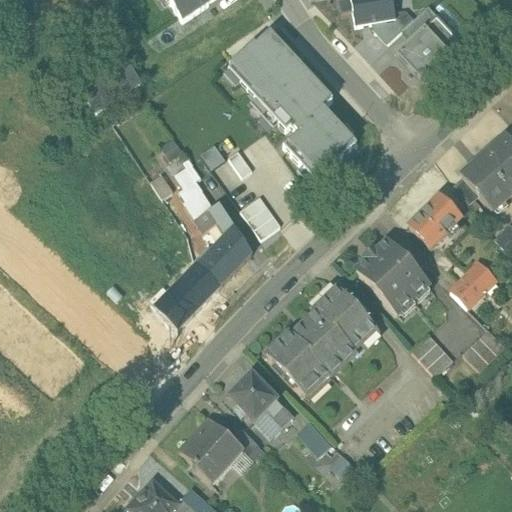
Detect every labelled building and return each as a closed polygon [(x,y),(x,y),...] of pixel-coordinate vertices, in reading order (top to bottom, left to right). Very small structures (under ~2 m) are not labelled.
[(164,0),(182,26),(221,0),(164,0)] [(355,31),(374,28),(395,24),(394,17),(390,0),(344,0),(338,1),(341,18),(352,16),(355,31)] [(410,44),(436,20),(428,11),(414,24),(401,35),(410,44)] [(395,24),(374,28),(374,32),(389,48),(401,35),(414,24),(406,15),(394,17),(395,24)] [(461,46),(436,20),(410,44),(395,58),(419,84),(461,46)] [(268,36),(254,49),(252,47),(229,69),(242,84),(239,87),(254,103),(256,101),(279,126),(277,128),(285,137),(290,133),(295,139),(282,151),(301,171),(304,168),(318,183),(356,148),(324,113),(332,105),(268,36)] [(511,148),(507,142),(462,179),(478,199),(492,215),(511,198),(511,148)] [(228,162),(242,181),(251,174),(238,156),(228,162)] [(193,170),(188,173),(187,171),(174,180),(182,192),(181,193),(182,194),(178,197),(185,207),(202,196),(203,196),(196,186),(201,183),(193,170)] [(478,199),(463,181),(453,189),(468,209),(478,199)] [(202,196),(185,207),(182,208),(194,225),(208,216),(208,215),(213,212),(202,196)] [(259,201),(240,215),(247,224),(266,211),(259,201)] [(459,224),(438,202),(430,210),(423,217),(408,231),(430,253),(459,224)] [(252,259),(219,208),(213,212),(208,215),(208,216),(216,229),(224,240),(211,254),(234,277),(252,259)] [(273,220),(266,211),(247,224),(254,234),(273,220)] [(208,216),(194,225),(202,238),(216,229),(208,216)] [(273,220),(254,234),(261,243),(280,229),(273,220)] [(511,258),(511,229),(510,227),(493,243),(510,260),(511,258)] [(386,246),(375,257),(373,254),(364,262),(367,265),(356,275),(397,319),(428,290),(386,246)] [(234,277),(211,254),(207,257),(204,255),(193,266),(196,269),(219,292),(220,291),(234,277)] [(196,269),(154,312),(177,334),(219,292),(196,269)] [(467,279),(450,296),(467,313),(484,296),(467,279)] [(315,318),(292,339),(290,337),(266,360),(304,401),(327,380),(329,382),(355,358),(353,355),(376,334),(337,293),(313,316),(315,318)] [(504,351),(488,334),(462,359),(479,376),(504,351)] [(429,339),(411,355),(435,381),(452,365),(429,339)] [(251,378),(240,388),(238,386),(228,395),(231,398),(228,400),(253,426),(264,414),(281,432),(289,424),(292,420),(251,378)] [(289,424),(281,432),(287,439),(295,431),(289,424)] [(323,441),(309,424),(297,435),(312,451),(323,441)] [(211,425),(190,448),(188,446),(180,455),(194,469),(192,471),(211,488),(241,455),(242,454),(224,437),(211,425)] [(258,449),(235,425),(224,437),(242,454),(241,455),(247,460),(258,449)] [(343,480),(355,469),(343,457),(331,468),(343,480)] [(176,508),(152,486),(128,511),(192,511),(182,502),(176,508)]
